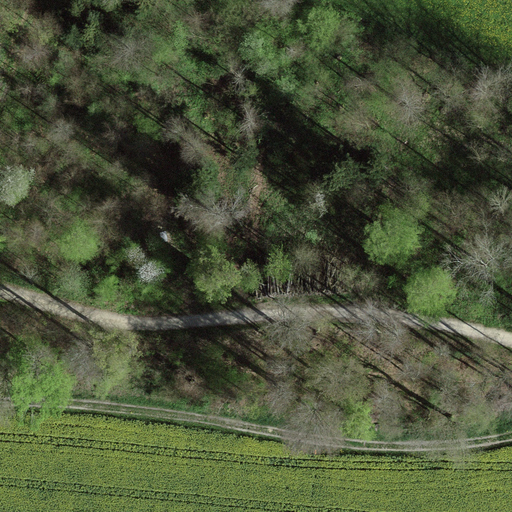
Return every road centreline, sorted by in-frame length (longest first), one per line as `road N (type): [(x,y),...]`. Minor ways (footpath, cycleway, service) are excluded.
road 1 (track): [(0,405),(203,404),(392,454),(511,441)]
road 2 (track): [(0,285),(124,317),(370,311),(511,337)]
